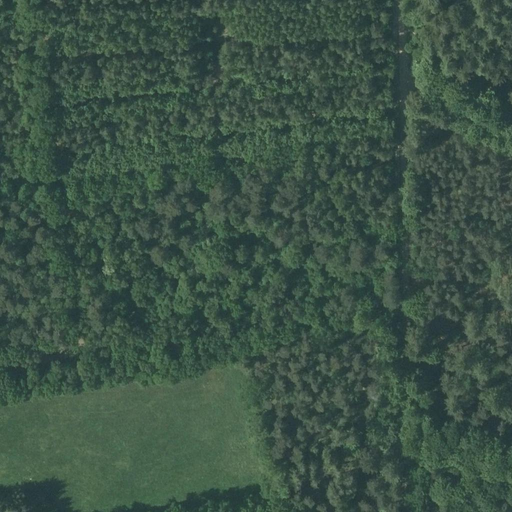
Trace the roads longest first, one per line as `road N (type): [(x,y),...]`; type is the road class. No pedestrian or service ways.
road 1 (track): [(0,358),(400,291)]
road 2 (track): [(396,0),(400,291)]
road 3 (track): [(400,291),(404,511)]
road 4 (track): [(511,114),(397,53)]
road 5 (track): [(511,449),(396,408)]
